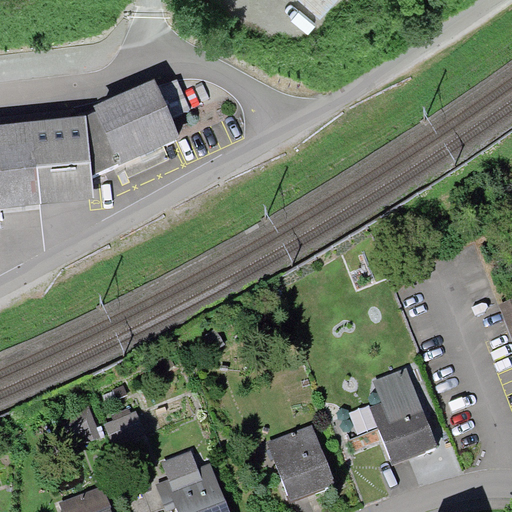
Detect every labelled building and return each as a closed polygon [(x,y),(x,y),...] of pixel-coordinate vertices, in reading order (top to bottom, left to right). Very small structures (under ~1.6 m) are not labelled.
[(301,0),(319,18),(338,0),(301,0)] [(86,119),(92,175),(123,161),(130,177),(148,169),(168,160),(162,147),(178,140),(168,118),(192,107),(182,85),(158,95),(152,82),(94,109),(96,114),(86,119)] [(92,175),(86,119),(0,129),(0,211),(96,200),(92,175)] [(367,267),(351,274),(358,290),(374,283),(367,267)] [(511,302),(498,309),(511,341),(511,340),(511,302)] [(406,368),(374,382),(383,402),(369,407),(394,466),(417,456),(419,462),(442,452),(406,368)] [(131,412),(103,424),(114,449),(142,436),(131,412)] [(69,422),(40,434),(53,464),(82,452),(69,422)] [(311,427),(267,444),(290,502),(334,485),(311,427)] [(175,505),(178,511),(227,511),(209,465),(198,469),(193,455),(165,466),(180,503),(175,505)] [(171,511),(160,484),(128,497),(133,511),(171,511)] [(111,511),(104,495),(62,511),(111,511)]
